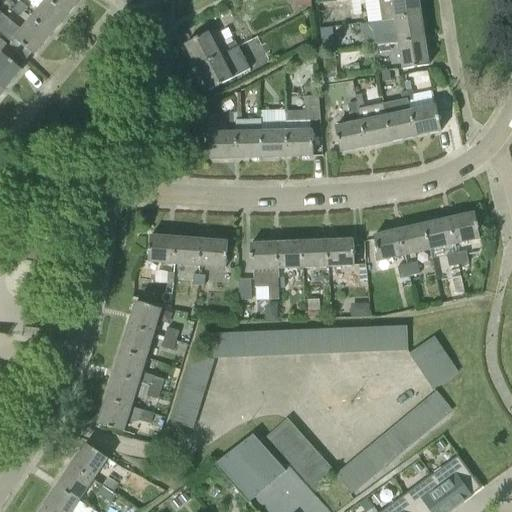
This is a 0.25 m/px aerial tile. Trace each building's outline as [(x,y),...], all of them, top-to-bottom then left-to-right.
[(67,16),(47,0),(46,0),(31,18),(52,35),(67,16)] [(47,0),(67,16),(80,0),(47,0)] [(417,0),(378,0),(379,2),(382,20),(395,19),(420,15),(417,0)] [(20,1),(16,5),(24,12),(27,7),(20,1)] [(20,16),(24,12),(16,5),(12,10),(20,16)] [(52,35),(31,18),(21,29),(1,13),(0,13),(0,32),(13,43),(15,40),(35,56),(52,35)] [(424,39),(420,15),(395,19),(382,20),(373,21),(377,47),(380,46),(389,45),(399,44),(399,43),(424,39)] [(186,46),(198,68),(238,47),(235,42),(227,46),(218,30),(209,35),(208,34),(186,46)] [(424,39),(399,43),(399,44),(402,69),(428,66),(424,39)] [(238,47),(198,68),(211,91),(250,69),(238,47)] [(326,77),(337,76),(335,52),(323,53),(326,77)] [(2,55),(0,57),(0,85),(6,90),(22,71),(2,55)] [(317,83),(306,84),(306,92),(317,92),(317,83)] [(409,102),(407,92),(401,94),(403,103),(409,102)] [(391,142),(386,117),(383,105),(364,109),(361,95),(355,96),(357,103),(359,113),(361,122),(362,122),(367,147),(391,142)] [(306,121),(320,121),(319,96),(305,97),(306,121)] [(221,107),(225,113),(234,108),(230,101),(221,107)] [(359,113),(357,103),(348,105),(350,115),(359,113)] [(436,107),(410,112),(416,137),(441,131),(436,107)] [(416,137),(410,112),(386,117),(391,142),(416,137)] [(362,122),(361,122),(336,127),(341,152),(367,147),(362,122)] [(312,130),(287,131),(287,157),(313,157),(312,130)] [(262,158),(261,131),(236,132),(237,159),(262,158)] [(287,157),(287,131),(261,131),(262,158),(287,157)] [(237,159),(236,132),(210,133),(211,159),(237,159)] [(449,220),(455,244),(464,242),(480,239),(474,214),(449,220)] [(455,244),(449,220),(425,225),(430,250),(455,244)] [(430,250),(425,225),(401,231),(406,255),(430,250)] [(406,255),(401,231),(375,236),(381,261),(406,255)] [(150,262),(175,264),(177,239),(151,237),(150,262)] [(177,239),(175,264),(200,266),(202,241),(177,239)] [(202,241),(200,266),(226,268),(228,243),(202,241)] [(354,241),(328,242),(329,267),(355,266),(354,241)] [(329,267),(328,242),(303,243),(304,268),(329,267)] [(304,268),(303,243),(278,244),(279,269),(304,268)] [(279,269),(278,244),(252,245),(253,272),(254,272),(255,287),(269,287),(269,299),(279,298),(279,269)] [(457,254),(459,265),(469,262),(466,252),(457,254)] [(459,265),(457,254),(447,256),(449,267),(459,265)] [(417,263),(407,265),(410,276),(419,274),(417,263)] [(367,281),(366,265),(359,265),(359,281),(367,281)] [(401,278),(410,276),(407,265),(398,267),(401,278)] [(251,300),(251,279),(239,279),(239,300),(251,300)] [(137,302),(129,327),(153,335),(161,310),(137,302)] [(278,321),(277,304),(269,304),(265,308),(265,322),(278,321)] [(370,317),(370,304),(350,304),(351,318),(370,317)] [(168,325),(165,336),(176,340),(179,329),(168,325)] [(122,351),(146,359),(153,335),(129,327),(122,351)] [(395,328),(396,351),(408,351),(407,327),(395,328)] [(369,329),(369,352),(383,352),(382,328),(369,329)] [(382,328),(383,352),(396,351),(395,328),(382,328)] [(343,330),(344,353),(357,353),(356,329),(343,330)] [(356,329),(357,353),(369,352),(369,329),(356,329)] [(317,331),(318,354),(331,354),(330,330),(317,331)] [(330,330),(331,354),(344,353),(343,330),(330,330)] [(291,332),(292,355),(305,355),(304,331),(291,332)] [(304,331),(305,355),(318,354),(317,331),(304,331)] [(265,333),(266,356),(279,356),(278,332),(265,333)] [(278,332),(279,356),(292,355),(291,332),(278,332)] [(238,334),(239,357),(253,357),(252,333),(238,334)] [(252,333),(253,357),(266,356),(265,333),(252,333)] [(227,358),(226,334),(214,335),(215,358),(227,358)] [(227,358),(239,357),(238,334),(226,334),(227,358)] [(176,340),(165,336),(162,345),(173,349),(176,340)] [(418,365),(442,349),(435,338),(410,355),(418,365)] [(418,365),(425,376),(449,359),(442,349),(418,365)] [(115,375),(161,390),(165,378),(142,371),(146,359),(122,351),(115,375)] [(189,368),(210,375),(214,362),(193,356),(189,368)] [(449,359),(425,376),(434,390),(458,373),(449,359)] [(205,388),(210,375),(189,368),(185,381),(205,388)] [(146,400),(147,396),(158,399),(161,390),(115,375),(107,399),(131,407),(134,397),(146,400)] [(205,388),(185,381),(181,395),(201,402),(205,388)] [(427,401),(442,419),(452,411),(437,393),(427,401)] [(201,402),(181,395),(177,409),(197,415),(201,402)] [(154,414),(131,407),(107,399),(100,425),(124,432),(127,420),(132,422),(140,421),(151,424),(154,414)] [(417,409),(432,427),(442,419),(427,401),(417,409)] [(197,415),(177,409),(173,422),(193,428),(197,415)] [(407,418),(422,436),(432,427),(417,409),(407,418)] [(398,426),(413,444),(422,436),(407,418),(398,426)] [(276,449),(297,431),(287,421),(267,438),(276,449)] [(388,434),(403,452),(413,444),(398,426),(388,434)] [(306,442),(297,431),(276,449),(286,460),(306,442)] [(378,442),(393,460),(403,452),(388,434),(378,442)] [(254,436),(216,464),(250,503),(287,472),(254,436)] [(306,442),(286,460),(295,470),(315,452),(306,442)] [(368,450),(383,468),(393,460),(378,442),(368,450)] [(87,444),(72,466),(93,480),(108,458),(87,444)] [(358,458),(373,476),(383,468),(368,450),(358,458)] [(315,452),(295,470),(305,481),(325,463),(315,452)] [(455,508),(482,489),(458,456),(431,476),(455,508)] [(358,458),(348,467),(363,485),(373,476),(358,458)] [(325,463),(305,481),(314,491),(334,473),(325,463)] [(419,463),(414,467),(419,474),(424,470),(419,463)] [(93,480),(72,466),(58,487),(79,501),(93,480)] [(363,485),(348,467),(337,476),(352,494),(363,485)] [(417,511),(449,511),(455,508),(431,476),(405,495),(417,511)] [(108,478),(103,485),(113,492),(118,484),(108,478)] [(117,495),(113,492),(103,485),(97,494),(110,504),(117,495)] [(79,501),(58,487),(44,509),(48,511),(72,511),(71,511),(79,501)] [(185,493),(178,498),(183,505),(190,500),(185,493)] [(381,511),(417,511),(405,495),(381,511)] [(177,499),(170,504),(175,511),(183,505),(177,499)] [(367,499),(361,504),(367,511),(368,511),(374,507),(367,499)]
